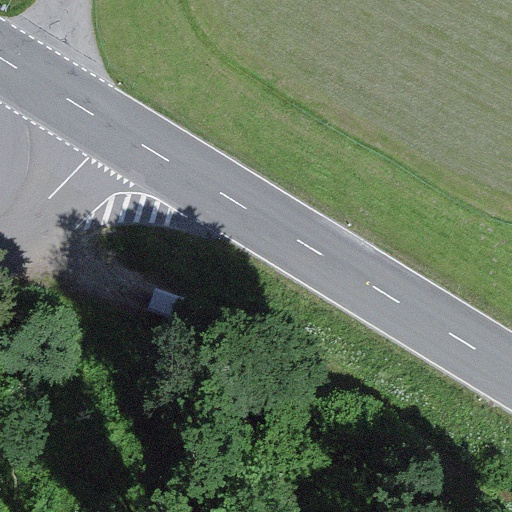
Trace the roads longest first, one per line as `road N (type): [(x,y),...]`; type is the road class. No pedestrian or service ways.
road 1 (secondary): [(109,125),(511,371)]
road 2 (unclassified): [(0,236),(42,206),(109,125)]
